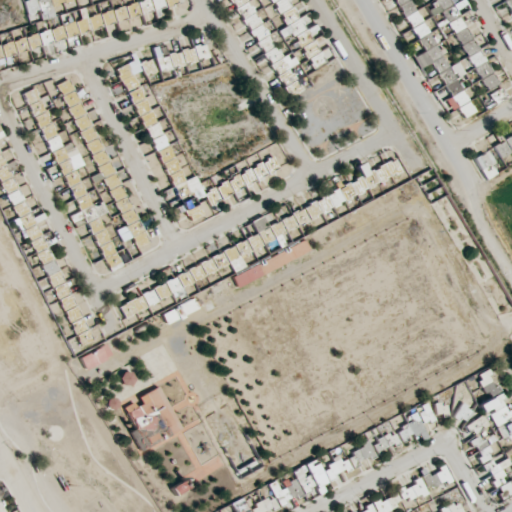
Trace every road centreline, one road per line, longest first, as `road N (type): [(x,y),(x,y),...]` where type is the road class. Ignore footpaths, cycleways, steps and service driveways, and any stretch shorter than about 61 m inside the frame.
road 1 (residential): [(93,295),(396,136)]
road 2 (residential): [(0,100),(111,332)]
road 3 (residential): [(0,86),(214,23)]
road 4 (residential): [(361,0),(467,196)]
road 5 (residential): [(84,60),(178,251)]
road 6 (residential): [(199,0),(310,180)]
road 7 (residential): [(312,0),(416,169)]
road 8 (residential): [(319,511),(434,451)]
